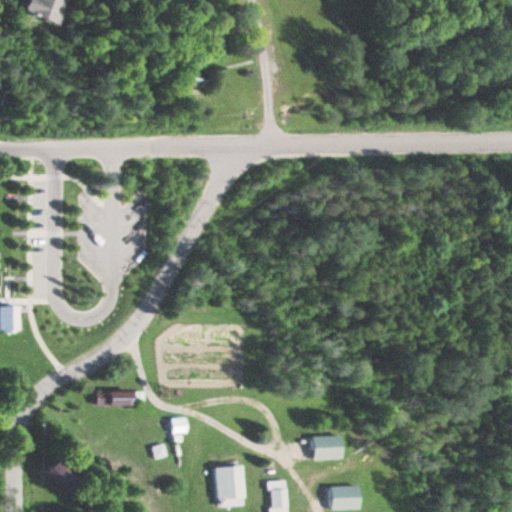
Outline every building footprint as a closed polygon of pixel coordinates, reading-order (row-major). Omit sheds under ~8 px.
[(0,303),(0,331),(16,331),(16,303),(0,303)] [(92,391),(92,405),(131,405),(131,391),(92,391)] [(180,432),(181,420),(168,419),(167,432),(180,432)] [(307,435),(307,458),(337,458),(337,435),(307,435)] [(41,472),(62,491),(76,475),(55,456),(41,472)] [(240,497),(238,464),(210,466),(212,498),(240,497)] [(282,511),(282,480),(263,480),(263,511),(282,511)] [(356,509),(356,485),(326,485),(326,509),(356,509)]
